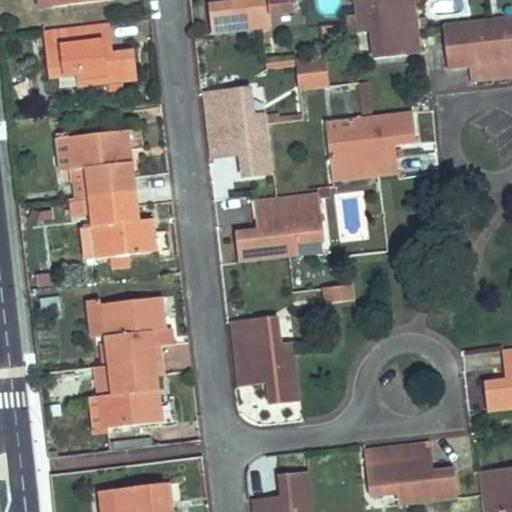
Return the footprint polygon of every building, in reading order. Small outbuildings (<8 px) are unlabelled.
[(39,0),(40,8),(58,6),(56,0),(39,0)] [(298,12),(296,0),(237,0),(237,1),(230,2),(209,5),(213,35),(272,28),(271,15),(270,8),(282,6),(283,14),(298,12)] [(374,59),(421,53),(414,0),(354,0),(358,33),(371,31),(379,31),(380,42),(372,43),(374,59)] [(271,15),(283,14),(282,6),(270,8),(271,15)] [(511,77),(511,17),(443,25),(446,56),(468,53),(469,66),(471,82),(511,77)] [(110,23),(103,24),(106,53),(114,52),(110,23)] [(103,24),(44,31),(50,78),(65,76),(64,68),(76,67),(77,74),(79,87),(109,83),(110,91),(124,89),(124,81),(138,80),(135,49),(114,52),(106,53),(103,24)] [(371,31),(372,43),(380,42),(379,31),(371,31)] [(468,53),(446,56),(448,69),(469,66),(468,53)] [(328,72),(326,57),(311,59),(313,74),(328,72)] [(311,59),(296,61),(297,66),(298,76),(313,74),(311,59)] [(296,61),(267,64),(267,70),(297,66),(296,61)] [(65,76),(77,74),(76,67),(64,68),(65,76)] [(315,89),(330,87),(328,72),(313,74),(315,89)] [(298,76),(300,91),(315,89),(313,74),(298,76)] [(368,82),(359,83),(363,116),(372,115),(368,82)] [(250,89),(204,94),(211,153),(240,149),(241,157),(243,178),(273,174),(266,114),(254,116),(246,117),(245,105),(252,104),(250,89)] [(275,120),(298,123),(301,95),(278,92),(275,120)] [(254,116),(252,104),(245,105),(246,117),(254,116)] [(326,123),(333,182),(391,175),(388,147),(395,146),(416,143),(413,113),(326,123)] [(124,131),(66,138),(69,170),(72,169),(86,168),(89,197),(137,192),(133,162),(128,162),(124,131)] [(130,131),(124,131),(128,162),(133,162),(130,131)] [(61,171),(69,170),(66,138),(57,139),(61,171)] [(399,174),(395,146),(388,147),(391,175),(399,174)] [(212,160),(241,157),(240,149),(211,153),(212,160)] [(86,168),(72,169),(75,199),(89,197),(86,168)] [(89,197),(91,216),(92,226),(80,228),(85,264),(92,264),(92,259),(111,257),(130,255),(153,252),(150,220),(140,221),(137,192),(89,197)] [(320,194),(277,199),(261,201),(265,229),(257,230),(236,233),(240,263),(299,256),(298,243),(297,236),(309,234),(310,242),(325,240),(320,194)] [(91,216),(89,197),(75,199),(69,200),(72,218),(91,216)] [(254,202),(257,230),(265,229),(261,201),(254,202)] [(155,219),(150,220),(153,252),(159,252),(155,219)] [(298,243),(310,242),(309,234),(297,236),(298,243)] [(130,255),(111,257),(112,269),(131,266),(130,255)] [(353,286),(338,287),(339,302),(354,301),(353,286)] [(323,289),(324,304),(339,302),(338,287),(323,289)] [(487,323),(482,317),(493,307),(485,297),(464,315),(478,331),(487,323)] [(163,298),(158,299),(162,331),(167,331),(167,330),(163,298)] [(162,331),(158,299),(102,305),(101,300),(92,301),(96,339),(105,338),(106,344),(108,363),(109,366),(156,361),(155,348),(155,347),(173,345),(171,329),(167,330),(167,331),(162,331)] [(277,317),(231,322),(237,381),(266,377),(267,385),(269,406),(300,402),(293,343),(280,344),(272,345),(271,333),(279,332),(277,317)] [(280,344),(279,332),(271,333),(272,345),(280,344)] [(102,364),(108,363),(106,344),(100,344),(102,364)] [(155,348),(156,361),(164,360),(163,347),(155,348)] [(489,413),(511,410),(511,350),(510,350),(511,365),(511,379),(506,380),(485,382),(489,413)] [(503,351),(506,380),(511,379),(511,365),(510,350),(503,351)] [(156,361),(158,377),(166,376),(164,360),(156,361)] [(108,428),(158,423),(154,392),(160,391),(158,377),(156,361),(109,366),(95,368),(99,399),(91,400),(95,435),(109,433),(108,428)] [(238,388),(267,385),(266,377),(237,381),(238,388)] [(154,392),(158,423),(163,422),(160,391),(154,392)] [(111,443),(112,452),(153,447),(152,439),(111,443)] [(398,507),(408,506),(458,500),(455,470),(434,472),(426,473),(423,444),(365,451),(370,497),(385,496),(384,488),(396,487),(397,494),(398,507)] [(430,444),(423,444),(426,473),(434,472),(430,444)] [(511,511),(511,469),(480,473),(484,511),(511,511)] [(278,475),(280,497),(281,504),(252,507),(252,511),(312,511),(308,472),(278,475)] [(174,511),(171,483),(165,484),(168,511),(174,511)] [(168,511),(165,484),(115,490),(117,511),(168,511)] [(385,496),(397,494),(396,487),(384,488),(385,496)] [(117,511),(115,490),(100,492),(102,511),(117,511)] [(280,497),(251,500),(252,507),(281,504),(280,497)]
